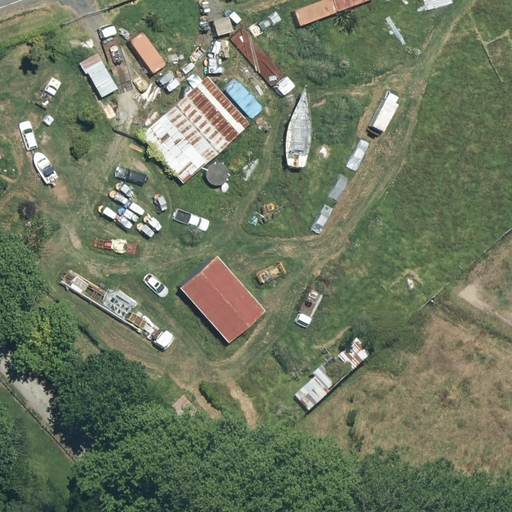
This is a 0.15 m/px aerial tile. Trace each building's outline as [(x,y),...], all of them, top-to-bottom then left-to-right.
[(206,74),(141,133),(184,181),(250,122),(206,74)] [(200,174),(187,185),(196,196),(209,186),(200,174)] [(0,185),(0,209),(13,198),(0,185)] [(135,218),(77,269),(147,348),(201,300),(177,272),(180,269),(135,218)] [(373,270),(365,277),(372,285),(381,279),(373,270)] [(317,376),(296,396),(311,412),(373,354),(360,340),(338,360),(334,357),(315,374),(317,376)] [(188,396),(172,410),(207,449),(217,440),(208,430),(214,425),(188,396)]
